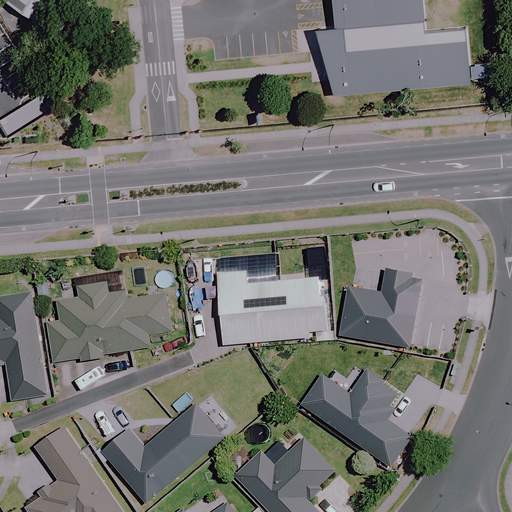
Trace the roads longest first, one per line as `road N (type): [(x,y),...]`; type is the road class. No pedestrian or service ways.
road 1 (secondary): [(0,205),(511,167)]
road 2 (residential): [(190,360),(0,437)]
road 3 (tertiary): [(434,510),(511,363)]
